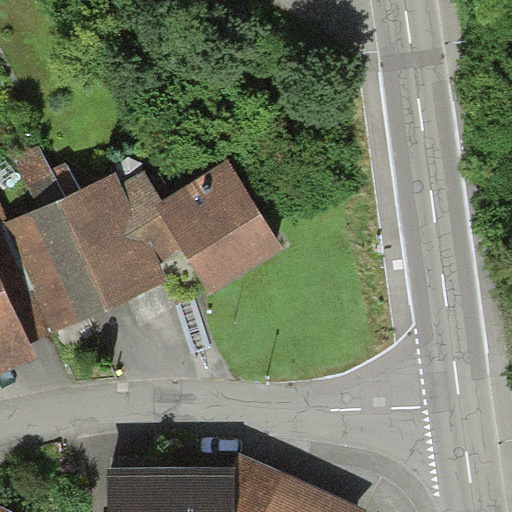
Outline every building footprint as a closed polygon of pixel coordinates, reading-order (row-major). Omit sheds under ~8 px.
[(0,193),(0,276),(31,347),(108,317),(168,284),(174,294),(199,281),(156,210),(163,206),(147,175),(121,188),(115,175),(82,194),(69,163),(50,171),(39,148),(13,160),(39,214),(14,224),(0,193)] [(228,166),(163,206),(156,210),(199,281),(209,298),(281,253),(228,166)] [(0,378),(38,362),(31,347),(0,276),(0,378)] [(233,472),(232,511),(360,511),(240,454),(233,472)] [(232,511),(233,472),(110,474),(110,511),(232,511)]
